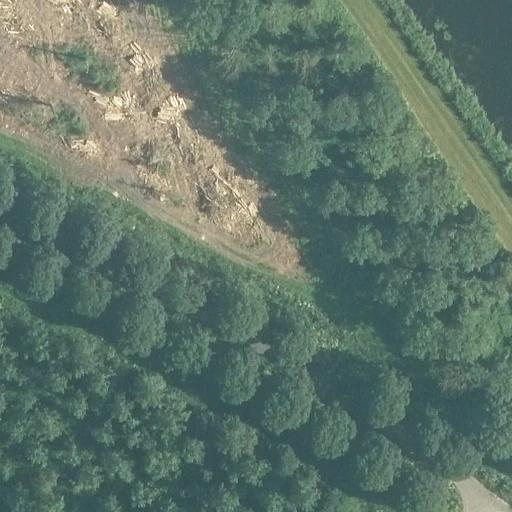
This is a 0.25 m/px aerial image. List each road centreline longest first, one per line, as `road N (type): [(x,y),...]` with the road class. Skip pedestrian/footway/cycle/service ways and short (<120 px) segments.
road 1 (unclassified): [(483,511),(490,502),(395,429),(273,352),(156,284),(0,210)]
road 2 (track): [(362,511),(361,494),(341,476),(201,389),(0,287)]
